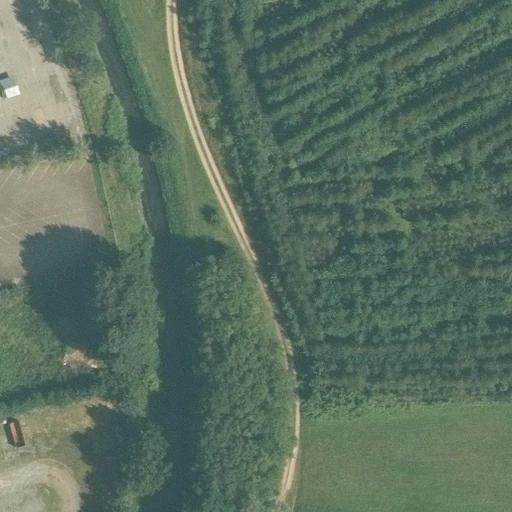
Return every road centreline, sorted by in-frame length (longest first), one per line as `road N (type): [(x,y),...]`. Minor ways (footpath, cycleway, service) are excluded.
road 1 (track): [(176,0),(186,96),(286,353),(295,424),(280,511)]
road 2 (track): [(128,0),(178,144),(195,238),(206,385),(196,511)]
